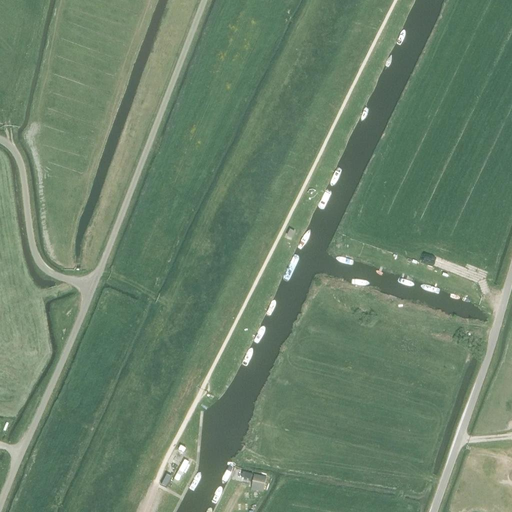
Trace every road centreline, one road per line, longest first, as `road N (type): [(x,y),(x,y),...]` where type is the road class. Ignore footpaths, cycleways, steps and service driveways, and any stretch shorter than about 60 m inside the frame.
road 1 (unclassified): [(92,288),(206,0)]
road 2 (unclassified): [(433,511),(511,273)]
road 3 (unclassified): [(4,511),(92,288)]
road 4 (unclassified): [(92,288),(41,261),(22,161),(0,142)]
